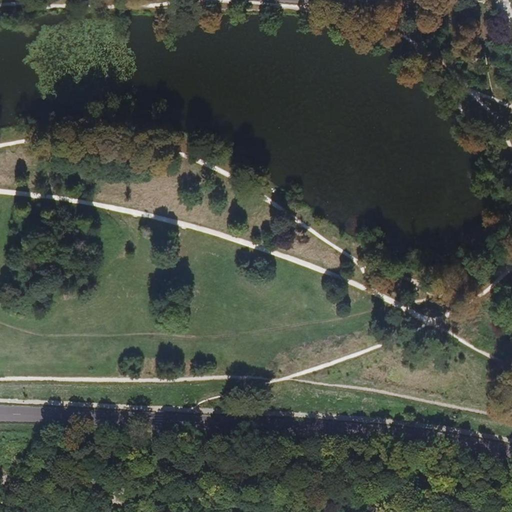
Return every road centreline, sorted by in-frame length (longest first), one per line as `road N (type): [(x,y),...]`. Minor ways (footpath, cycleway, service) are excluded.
road 1 (unknown): [(511,419),(386,392),(249,376),(0,381)]
road 2 (tertiary): [(511,453),(413,436),(0,414)]
